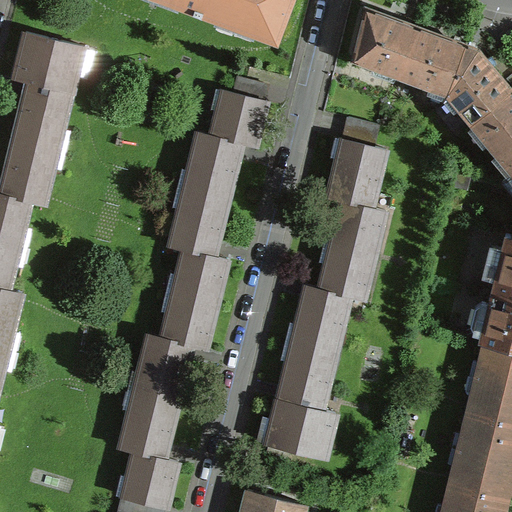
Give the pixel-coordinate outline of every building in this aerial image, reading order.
[(193,11),(197,12),(201,0),(178,0),(178,1),(194,7),(193,11)] [(275,38),(289,0),(201,0),(197,12),(201,14),(202,10),(218,16),(221,10),(256,23),(253,29),(275,38)] [(355,56),(399,73),(416,25),(377,11),(367,7),(355,56)] [(447,91),(465,43),(426,29),(416,25),(399,73),(447,91)] [(15,135),(53,145),(57,127),(62,129),(69,101),(64,99),(67,89),(72,90),(83,46),(84,44),(26,30),(17,68),(15,77),(33,81),(31,91),(26,90),(15,135)] [(472,120),(511,88),(482,54),(477,48),(465,43),(447,91),(472,120)] [(237,76),(234,91),(264,98),(265,95),(268,83),(237,76)] [(267,99),(264,98),(234,91),(222,88),(221,90),(228,92),(224,107),(219,106),(212,134),(215,135),(212,147),(196,143),(189,171),(194,172),(190,188),(228,198),(242,141),(255,145),(258,135),(267,99)] [(472,120),(511,168),(511,90),(511,88),(472,120)] [(343,139),(348,140),(373,146),(378,123),(348,116),(344,134),(343,139)] [(53,145),(15,135),(1,192),(0,191),(0,238),(14,242),(18,226),(23,227),(30,199),(28,198),(31,187),(47,191),(54,163),(49,162),(53,145)] [(384,149),(373,146),(348,140),(344,156),(339,155),(333,177),(332,183),(348,187),(345,199),(342,198),(335,226),(340,228),(336,244),(375,253),(385,209),(372,206),(387,148),(384,147),(384,149)] [(471,169),(456,165),(452,185),(466,188),(471,169)] [(511,171),(503,179),(511,189),(511,171)] [(228,258),(214,254),(228,198),(190,188),(186,205),(181,204),(174,232),(190,236),(187,248),(184,247),(177,275),(183,276),(179,293),(217,302),(219,293),(228,258)] [(511,234),(506,233),(492,290),(511,294),(511,234)] [(14,242),(0,238),(0,345),(3,347),(7,330),(12,331),(19,303),(3,299),(6,288),(8,288),(15,260),(10,259),(14,242)] [(302,325),(298,342),(336,351),(350,294),(364,298),(375,253),(336,244),(332,260),(327,259),(320,287),(323,288),(320,300),(304,296),(299,316),(297,324),(302,325)] [(511,294),(492,290),(480,338),(486,340),(511,346),(511,294)] [(139,373),(144,374),(140,390),(178,400),(192,343),(206,347),(207,340),(217,302),(179,293),(175,309),(170,308),(163,336),(165,336),(162,349),(146,345),(139,373)] [(511,346),(486,340),(468,412),(511,422),(511,346)] [(322,407),(336,351),(298,342),(294,358),(289,357),(284,378),(282,385),(287,386),(284,398),(279,397),(268,442),(325,456),(336,411),(322,407)] [(122,494),(125,495),(164,505),(167,505),(170,492),(178,460),(164,456),(178,400),(140,390),(136,407),(131,405),(124,433),(140,437),(137,449),(135,449),(128,477),(133,478),(129,494),(122,492),(122,494)] [(450,483),(506,497),(509,487),(511,473),(511,422),(468,412),(450,483)] [(443,511),(502,511),(506,497),(450,483),(443,511)] [(241,511),(293,511),(297,500),(248,488),(241,511)] [(120,511),(162,511),(164,505),(125,495),(120,511)]
